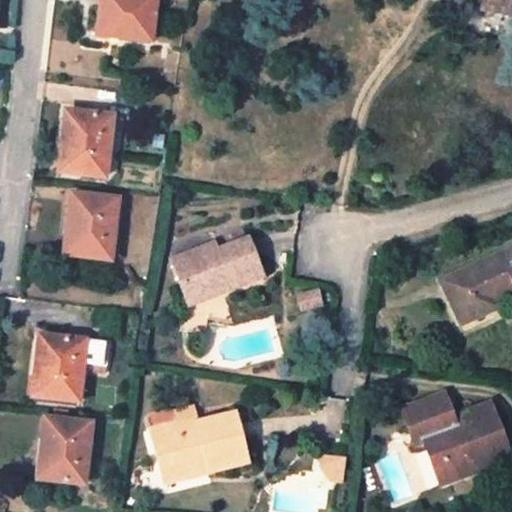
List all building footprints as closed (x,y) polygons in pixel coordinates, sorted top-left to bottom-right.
[(154,0),(99,0),(96,36),(117,38),(117,35),(150,39),(154,0)] [(511,0),(475,0),(474,7),(511,14),(511,0)] [(149,45),(150,39),(117,35),(117,38),(116,42),(149,45)] [(58,150),(61,150),(64,150),(69,110),(63,110),(58,150)] [(112,116),(69,110),(64,150),(61,150),(59,172),(104,177),(112,116)] [(117,200),(71,194),(68,217),(71,217),(65,257),(109,263),(117,200)] [(60,257),(65,257),(71,217),(68,217),(65,217),(60,257)] [(204,247),(172,260),(187,298),(218,287),(221,293),(260,277),(246,240),(218,250),(207,255),(204,247)] [(216,243),(204,247),(207,255),(218,250),(216,243)] [(511,247),(440,280),(460,325),(497,308),(494,302),(511,293),(511,247)] [(190,304),(221,293),(218,287),(187,298),(190,304)] [(198,316),(229,303),(226,295),(195,307),(198,316)] [(37,376),(42,336),(33,335),(29,375),(33,376),(37,376)] [(104,343),(42,336),(37,376),(33,376),(30,398),(77,403),(80,372),(105,375),(107,361),(102,361),(104,343)] [(443,394),(401,411),(409,431),(419,428),(424,443),(434,439),(450,483),(475,474),(472,468),(487,461),(489,468),(510,460),(489,406),(452,419),(443,394)] [(179,423),(151,430),(163,477),(206,466),(208,474),(246,464),(233,416),(196,426),(180,430),(179,423)] [(89,424),(45,419),(42,440),(46,440),(42,480),(82,485),(89,424)] [(195,419),(179,423),(180,430),(196,426),(195,419)] [(415,446),(424,443),(419,428),(409,431),(415,446)] [(440,486),(450,483),(434,439),(424,443),(440,486)] [(46,440),(42,440),(39,440),(35,480),(42,480),(46,440)] [(322,457),(321,467),(331,482),(342,483),(346,460),(322,457)] [(472,468),(475,474),(489,468),(487,461),(472,468)] [(206,466),(163,477),(164,485),(208,474),(206,466)]
